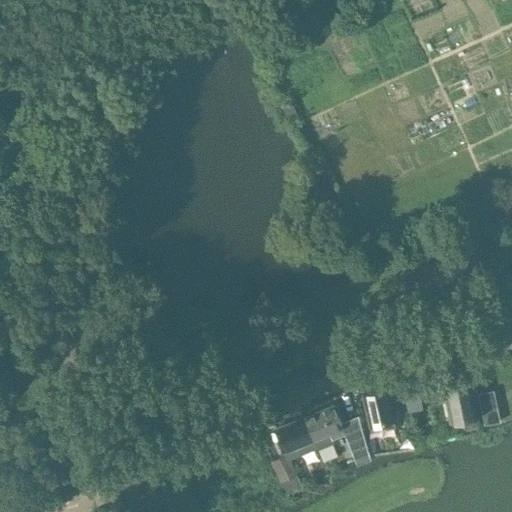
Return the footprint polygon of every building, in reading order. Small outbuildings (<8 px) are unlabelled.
[(476,417),(466,368),(459,370),(459,372),(455,373),(455,372),(444,374),(444,375),(440,376),(442,386),(446,405),(446,404),(450,420),(462,418),(471,416),(474,415),(474,417),(476,417)] [(405,410),(416,407),(410,385),(400,388),(405,410)] [(392,421),(384,388),(361,394),(369,426),(392,421)] [(367,451),(357,414),(340,421),(338,416),(342,414),(338,405),(334,407),(333,405),(303,417),(316,448),(316,449),(332,443),(331,441),(345,435),(346,439),(354,456),(367,451)] [(282,456),(271,461),(280,480),(281,480),(288,493),(302,486),(295,473),(297,472),(291,459),(303,454),(316,448),(312,437),(303,417),(273,429),(282,449),(280,450),(282,456)]
